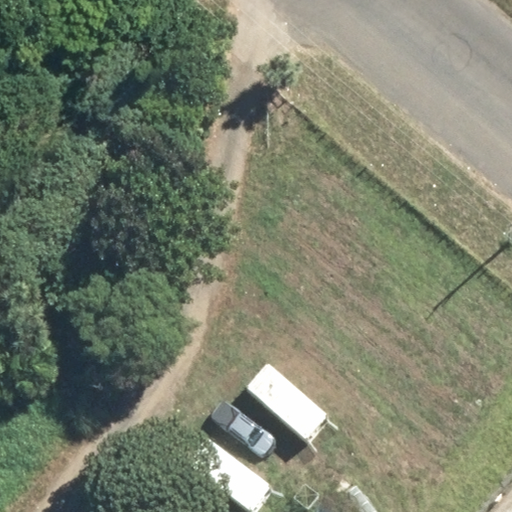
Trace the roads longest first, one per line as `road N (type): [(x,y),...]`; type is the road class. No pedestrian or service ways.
road 1 (track): [(89,511),(151,404),(230,200),(261,0)]
road 2 (unclassified): [(511,142),(342,0)]
